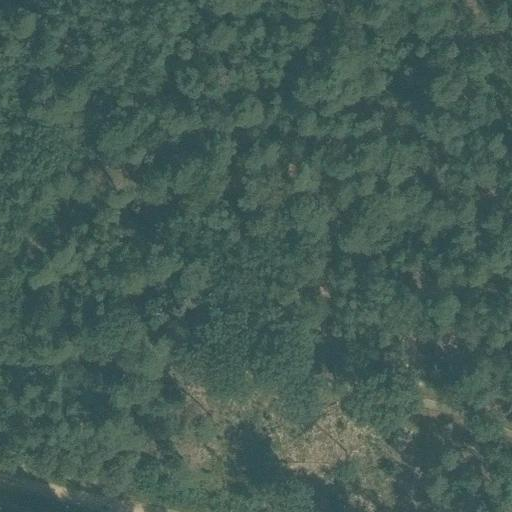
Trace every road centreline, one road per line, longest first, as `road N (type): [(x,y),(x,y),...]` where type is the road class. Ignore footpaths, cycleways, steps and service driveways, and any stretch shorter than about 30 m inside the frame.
road 1 (unknown): [(511,422),(424,391),(207,380),(42,352),(0,336)]
road 2 (track): [(0,482),(130,511)]
